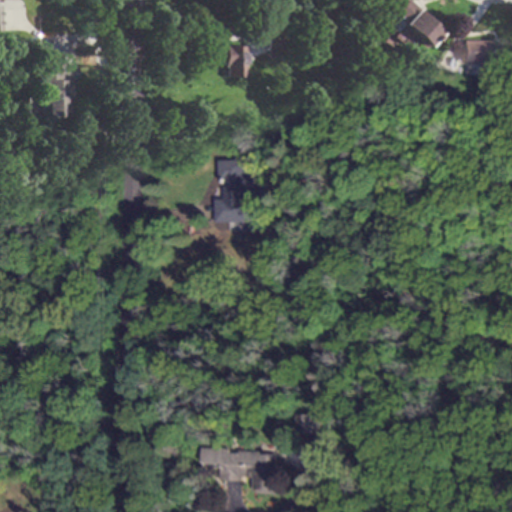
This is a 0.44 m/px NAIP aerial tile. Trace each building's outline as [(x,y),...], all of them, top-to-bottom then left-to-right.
[(406,0),(414,8),(429,22),(428,23),(437,32),(424,46),(399,24),(401,22),(391,12),(403,0),(406,0)] [(281,51),(278,51),(265,51),(265,33),(273,33),(281,33),(281,51)] [(503,82),(483,82),(484,62),(459,61),(458,61),(459,42),(504,43),(503,82)] [(226,46),(244,46),(244,77),(223,77),(223,66),(222,66),(223,45),(226,45),(226,46)] [(73,81),(62,82),(63,96),(66,95),(67,112),(48,113),(49,120),(41,121),(40,104),(39,104),(37,71),(46,70),(46,64),(47,64),(71,62),(72,62),(73,81)] [(334,99),(334,107),(324,107),(325,98),(334,99)] [(258,221),(218,223),(217,218),(217,205),(217,200),(226,200),(225,181),(219,181),(218,160),(255,159),(258,221)] [(318,415),(317,435),(312,435),(299,434),(297,434),(298,414),(318,415)] [(232,449),(232,453),(242,453),(242,451),(253,452),(262,453),(277,454),(277,465),(275,494),(255,493),(255,478),(244,477),(243,481),(241,481),(226,480),(222,480),(222,468),(203,467),(204,448),(232,449)]
